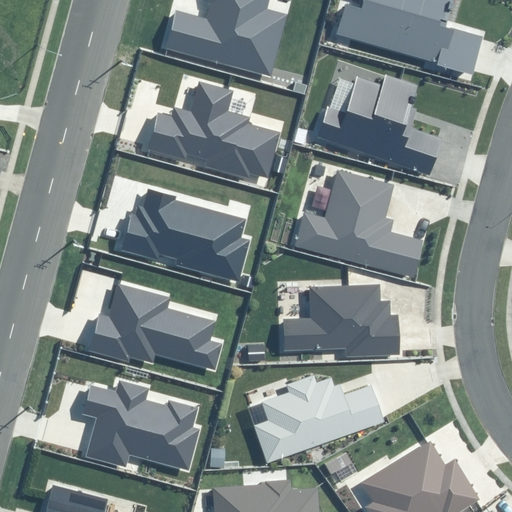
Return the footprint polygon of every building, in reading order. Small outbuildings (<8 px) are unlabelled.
[(337,33),(470,70),(479,39),(444,29),(452,0),(426,0),(427,0),(425,0),(362,0),(361,6),(346,1),(337,33)] [(316,138),(430,175),(442,138),(411,128),(417,110),(409,107),(417,85),(385,75),(382,85),(357,76),(345,111),(327,105),(316,138)] [(296,246),(412,277),(422,241),(390,233),(393,220),(386,218),(394,185),(338,170),(325,218),(304,213),(296,246)] [(348,356),(400,355),(399,315),(390,315),(390,301),(379,301),(378,287),(311,289),(312,320),(285,321),(286,350),(347,349),(348,356)] [(268,463),(383,421),(370,387),(343,397),(339,385),(334,387),(331,378),(317,383),(314,375),(287,385),(290,392),(262,402),(268,421),(254,426),(268,463)] [(458,511),(480,499),(456,459),(445,466),(430,442),(362,483),(374,503),(366,507),(369,511),(458,511)] [(318,511),(317,489),(291,491),(291,480),(266,482),(266,484),(213,488),(214,511),(318,511)]
